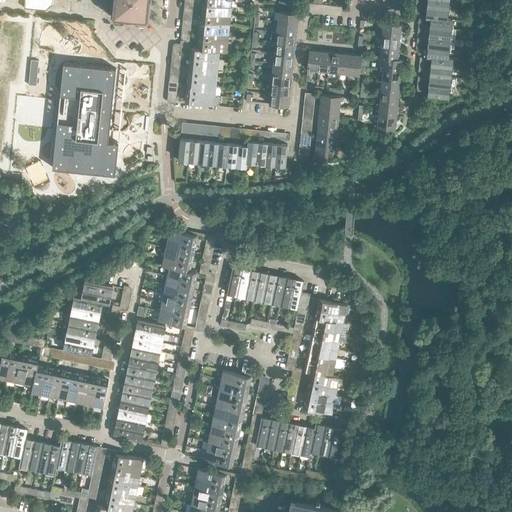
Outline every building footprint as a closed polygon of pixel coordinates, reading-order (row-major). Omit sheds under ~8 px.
[(24,0),(24,7),(41,9),(42,4),(52,5),(52,0),(24,0)] [(149,0),(113,0),(113,13),(115,15),(145,18),(148,16),(149,0)] [(449,0),(427,0),(427,6),(448,8),(449,0)] [(213,4),(204,3),(203,12),(212,13),(230,15),(231,6),(213,4)] [(448,8),(427,6),(426,16),(431,17),(447,17),(448,8)] [(297,23),(298,12),(279,10),(278,21),(297,23)] [(203,12),(202,21),(211,22),(230,24),(230,15),(212,13),(203,12)] [(447,17),(431,17),(430,26),(451,28),(452,18),(447,17)] [(211,22),(202,21),(201,30),(210,31),(229,33),(230,24),(211,22)] [(278,21),(276,31),(296,33),(297,23),(278,21)] [(382,33),(400,35),(401,23),(383,22),(382,33)] [(430,26),(429,35),(450,38),(451,28),(430,26)] [(210,31),(201,30),(200,39),(209,40),(228,42),(229,33),(210,31)] [(296,33),(276,31),(275,41),(295,43),(296,33)] [(382,33),(381,45),(398,47),(400,35),(382,33)] [(429,35),(428,45),(449,47),(450,38),(429,35)] [(209,40),(200,39),(200,47),(208,49),(220,51),(227,51),(228,42),(209,40)] [(295,43),(275,41),(274,52),(294,54),(295,43)] [(398,47),(381,45),(379,56),(384,57),(397,58),(398,47)] [(449,47),(428,45),(427,55),(432,56),(448,56),(449,47)] [(192,47),(191,56),(199,57),(219,59),(220,51),(208,49),(200,47),(192,47)] [(318,70),(320,50),(309,49),(307,69),(318,70)] [(320,50),(318,70),(328,71),(330,51),(320,50)] [(330,51),(328,71),(338,72),(340,52),(330,51)] [(294,54),(274,52),(273,62),(293,64),(294,54)] [(340,52),(338,72),(348,73),(350,53),(340,52)] [(361,54),(350,53),(348,73),(359,74),(361,54)] [(199,57),(191,56),(190,65),(198,66),(218,68),(219,59),(199,57)] [(432,56),(431,65),(452,67),(453,57),(448,56),(432,56)] [(397,58),(384,57),(383,68),(401,70),(402,58),(397,58)] [(28,84),(36,85),(39,60),(31,59),(28,84)] [(65,62),(54,169),(118,176),(128,69),(65,62)] [(293,64),(273,62),(272,72),(292,74),(293,64)] [(198,66),(190,65),(190,74),(197,75),(217,77),(218,68),(198,66)] [(452,67),(431,65),(430,74),(451,76),(452,67)] [(401,70),(383,68),(382,79),(400,81),(401,70)] [(272,72),(271,82),(291,84),(292,74),(272,72)] [(197,75),(190,74),(189,83),(196,84),(216,86),(217,77),(197,75)] [(430,74),(429,84),(450,86),(451,76),(430,74)] [(400,81),(382,79),(381,91),(398,92),(400,81)] [(271,82),(270,92),(290,94),(291,84),(271,82)] [(196,84),(189,83),(188,92),(195,93),(215,95),(216,86),(196,84)] [(450,86),(429,84),(428,94),(449,96),(450,86)] [(398,92),(381,91),(379,102),(397,104),(398,92)] [(195,93),(188,92),(187,101),(194,102),(214,104),(215,95),(195,93)] [(290,94),(270,92),(269,103),(288,105),(290,94)] [(320,104),(340,106),(341,95),(321,93),(320,104)] [(397,104),(379,102),(378,113),(396,115),(397,104)] [(320,104),(319,114),(338,116),(340,106),(320,104)] [(396,115),(378,113),(377,125),(395,127),(396,115)] [(319,114),(318,124),(337,126),(338,116),(319,114)] [(318,124),(317,134),(336,136),(337,126),(318,124)] [(336,136),(317,134),(316,144),(335,146),(336,136)] [(188,159),(190,138),(181,137),(178,158),(188,159)] [(200,139),(190,138),(188,159),(198,160),(200,139)] [(200,139),(198,160),(207,161),(210,140),(200,139)] [(248,139),(248,144),(247,161),(256,162),(258,140),(248,139)] [(210,140),(207,161),(217,162),(219,141),(210,140)] [(268,141),(258,140),(256,162),(265,163),(268,141)] [(229,142),(219,141),(217,162),(227,163),(229,142)] [(268,141),(265,163),(275,164),(277,142),(268,141)] [(238,143),(229,142),(227,163),(236,164),(238,143)] [(287,143),(277,142),(275,164),(285,165),(287,143)] [(248,144),(238,143),(236,164),(246,165),(247,161),(248,144)] [(335,146),(316,144),(315,155),(334,157),(335,146)] [(194,243),(196,234),(189,233),(169,229),(167,238),(187,242),(194,243)] [(167,238),(165,247),(186,251),(192,252),(194,243),(187,242),(167,238)] [(165,247),(163,255),(184,260),(190,261),(192,252),(186,251),(165,247)] [(184,260),(163,255),(161,265),(168,266),(183,269),(188,269),(190,261),(184,260)] [(236,294),(241,267),(232,265),(227,292),(236,294)] [(168,266),(167,275),(187,279),(193,280),(195,271),(188,269),(183,269),(168,266)] [(250,269),(241,267),(236,294),(245,296),(250,269)] [(259,271),(250,269),(245,296),(253,298),(259,271)] [(268,273),(259,271),(253,298),(262,299),(268,273)] [(277,275),(268,273),(262,299),(271,301),(277,275)] [(187,279),(167,275),(165,283),(185,288),(192,289),(193,280),(187,279)] [(285,276),(277,275),(271,301),(272,301),(280,303),(285,276)] [(294,278),(285,276),(280,303),(289,305),(294,278)] [(303,280),(294,278),(289,305),(298,307),(303,280)] [(111,294),(112,285),(86,279),(84,289),(111,294)] [(185,288),(165,283),(163,292),(183,296),(190,298),(192,289),(185,288)] [(109,303),(111,294),(84,289),(82,297),(102,302),(109,303)] [(163,292),(161,301),(182,305),(188,307),(190,298),(183,296),(163,292)] [(102,302),(82,297),(75,296),(73,305),(100,311),(102,302)] [(344,313),(345,313),(347,304),(327,300),(320,298),(318,307),(326,309),(344,313)] [(161,301),(159,310),(180,314),(186,315),(188,307),(182,305),(161,301)] [(100,311),(73,305),(71,314),(98,319),(100,311)] [(326,309),(318,307),(316,316),(324,318),(343,322),(345,313),(344,313),(326,309)] [(180,314),(159,310),(157,319),(178,323),(184,325),(186,315),(180,314)] [(98,319),(71,314),(69,323),(96,328),(98,319)] [(316,316),(314,325),(322,327),(341,331),(343,322),(324,318),(316,316)] [(257,325),(258,319),(249,317),(248,323),(257,325)] [(137,327),(163,333),(165,324),(138,318),(137,327)] [(69,323),(68,331),(94,337),(96,328),(69,323)] [(314,325),(313,334),(321,336),(339,340),(341,331),(322,327),(314,325)] [(370,337),(372,328),(364,326),(362,335),(370,337)] [(163,333),(137,327),(135,336),(162,342),(163,333)] [(94,337),(68,331),(66,340),(93,346),(94,337)] [(313,334),(311,343),(319,344),(338,348),(339,340),(321,336),(313,334)] [(135,336),(133,345),(160,351),(162,342),(135,336)] [(93,346),(66,340),(64,349),(91,355),(93,346)] [(311,343),(309,351),(318,353),(336,357),(338,348),(319,344),(311,343)] [(133,345),(131,354),(158,359),(160,351),(133,345)] [(11,359),(12,352),(3,350),(1,357),(0,363),(0,377),(6,379),(11,359)] [(318,353),(309,351),(307,360),(316,362),(334,366),(336,357),(318,353)] [(21,354),(12,352),(11,359),(6,379),(15,381),(19,361),(21,354)] [(19,361),(15,381),(24,382),(28,363),(30,356),(21,354),(19,361)] [(131,354),(129,363),(156,368),(158,359),(131,354)] [(28,363),(24,382),(33,384),(36,370),(37,365),(39,358),(30,356),(28,363)] [(332,374),(334,366),(316,362),(307,360),(305,369),(314,371),(319,372),(339,376),(332,374)] [(129,363),(127,371),(154,377),(156,368),(129,363)] [(36,370),(33,384),(31,391),(40,393),(45,372),(46,366),(37,365),(36,370)] [(45,372),(40,393),(49,395),(54,374),(55,368),(46,366),(45,372)] [(54,374),(49,395),(58,397),(62,376),(64,370),(55,368),(54,374)] [(314,371),(305,369),(312,371),(310,380),(318,381),(337,385),(339,376),(319,372),(314,371)] [(72,372),(64,370),(62,376),(58,397),(67,399),(71,378),(72,372)] [(239,383),(247,384),(249,375),(241,373),(222,370),(221,379),(239,383)] [(154,377),(127,371),(125,380),(152,386),(154,377)] [(71,378),(67,399),(76,401),(80,381),(81,374),(72,372),(71,378)] [(90,376),(81,374),(80,381),(76,401),(84,402),(89,382),(90,376)] [(89,382),(84,402),(93,404),(97,385),(99,377),(90,376),(89,382)] [(97,385),(93,404),(102,406),(107,387),(108,379),(99,377),(97,385)] [(221,379),(219,388),(237,392),(245,393),(247,384),(239,383),(221,379)] [(152,386),(125,380),(124,389),(150,395),(152,386)] [(310,380),(309,388),(316,390),(335,394),(337,385),(318,381),(310,380)] [(219,388),(217,396),(235,400),(244,402),(245,393),(237,392),(219,388)] [(309,388),(307,397),(314,399),(333,403),(335,394),(316,390),(309,388)] [(124,389),(122,398),(149,404),(150,395),(124,389)] [(217,396),(215,405),(234,409),(242,411),(244,402),(235,400),(217,396)] [(314,399),(307,397),(305,406),(312,408),(332,412),(333,403),(314,399)] [(122,398),(120,407),(147,412),(149,404),(122,398)] [(234,409),(215,405),(213,414),(232,418),(240,420),(242,411),(234,409)] [(120,407),(118,416),(145,421),(147,412),(120,407)] [(174,409),(168,408),(163,407),(162,410),(168,411),(167,415),(173,416),(174,409)] [(232,418),(213,414),(211,423),(230,427),(238,428),(240,420),(232,418)] [(118,416),(116,424),(143,430),(145,421),(118,416)] [(265,445),(270,418),(261,416),(255,443),(265,445)] [(270,418),(265,445),(273,447),(279,420),(270,418)] [(288,422),(279,420),(273,447),(282,448),(288,422)] [(297,423),(288,422),(282,448),(291,450),(297,423)] [(309,454),(316,422),(315,422),(314,427),(306,425),(300,452),(309,454)] [(319,451),(324,424),(316,422),(309,454),(310,449),(319,451)] [(9,424),(0,423),(0,424),(0,450),(4,451),(9,424)] [(211,423),(209,432),(228,436),(236,437),(238,428),(230,427),(211,423)] [(297,423),(291,450),(300,452),(306,425),(297,423)] [(9,424),(4,451),(12,453),(18,426),(9,424)] [(143,430),(116,424),(114,434),(141,439),(143,430)] [(324,424),(319,451),(328,453),(333,426),(324,424)] [(21,455),(25,438),(27,428),(18,426),(12,453),(21,455)] [(333,426),(328,453),(337,455),(342,428),(333,426)] [(209,432),(208,440),(227,444),(235,446),(236,437),(228,436),(209,432)] [(28,466),(34,439),(25,438),(21,455),(19,464),(28,466)] [(65,466),(71,440),(62,438),(60,445),(56,465),(65,466)] [(43,441),(34,439),(28,466),(37,468),(43,441)] [(71,440),(65,466),(74,468),(79,442),(71,440)] [(208,440),(206,449),(225,453),(233,455),(235,446),(227,444),(208,440)] [(43,441),(37,468),(46,470),(51,443),(43,441)] [(79,442),(74,468),(83,470),(88,443),(79,442)] [(56,465),(60,445),(51,443),(46,470),(54,472),(56,465)] [(98,445),(88,443),(83,470),(92,472),(98,445)] [(225,453),(206,449),(204,458),(223,463),(231,464),(233,455),(225,453)] [(125,464),(141,467),(143,458),(127,455),(116,452),(115,461),(125,464)] [(125,464),(115,461),(113,470),(124,473),(139,476),(141,467),(125,464)] [(198,467),(196,477),(216,481),(223,482),(225,473),(218,472),(198,467)] [(124,473),(113,470),(111,479),(122,482),(138,485),(139,476),(124,473)] [(196,477),(194,485),(214,490),(221,491),(223,482),(216,481),(196,477)] [(122,482),(111,479),(109,488),(120,490),(136,494),(138,485),(122,482)] [(214,490),(194,485),(192,494),(212,499),(219,500),(221,491),(214,490)] [(109,488),(107,497),(118,499),(134,502),(136,494),(120,490),(109,488)] [(212,499),(192,494),(190,503),(210,507),(217,509),(219,500),(212,499)] [(107,497),(105,506),(117,508),(125,510),(132,511),(134,502),(118,499),(107,497)] [(338,511),(340,507),(291,497),(287,511),(338,511)] [(216,511),(217,509),(210,507),(190,503),(187,502),(185,511),(189,511),(188,511),(216,511)]
